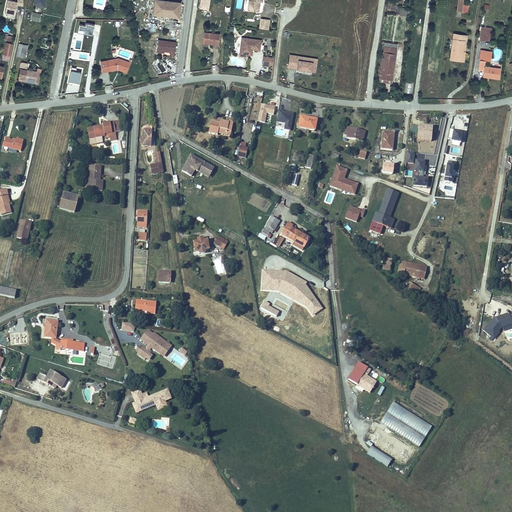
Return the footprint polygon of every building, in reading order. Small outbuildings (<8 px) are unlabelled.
[(6,0),(5,14),(15,15),(17,1),(6,0)] [(140,0),(140,12),(166,13),(166,0),(140,0)] [(238,0),(237,7),(248,8),(249,1),(248,0),(247,0),(238,0)] [(31,20),(40,21),(41,13),(32,12),(31,20)] [(259,16),(250,15),(249,25),(257,26),(259,16)] [(259,29),(269,30),(269,19),(259,18),(259,29)] [(77,32),(93,35),(95,25),(85,23),(84,25),(79,24),(77,32)] [(194,27),(192,39),(208,41),(210,30),(194,27)] [(443,34),(440,55),(454,57),(457,30),(444,29),(443,34)] [(235,52),(241,52),(242,47),(249,48),(250,37),(231,34),(229,48),(236,49),(235,52)] [(165,38),(146,37),(146,47),(153,47),(158,47),(158,50),(164,50),(165,38)] [(372,46),(384,48),(386,39),(373,37),(372,46)] [(10,39),(8,51),(14,53),(16,40),(10,39)] [(16,57),(26,59),(29,45),(19,43),(16,57)] [(372,46),(368,72),(381,74),(384,48),(372,46)] [(472,46),(469,66),(475,66),(474,73),(490,75),(491,64),(475,62),(476,57),(477,47),(472,46)] [(508,57),(501,61),(505,69),(511,64),(511,48),(505,52),(508,57)] [(290,55),(289,67),(297,68),(297,70),(312,72),(313,62),(299,60),(299,56),(290,55)] [(93,59),(95,69),(110,67),(111,65),(118,67),(120,60),(111,56),(93,59)] [(263,56),(262,65),(273,67),(274,57),(263,56)] [(123,61),(120,60),(118,67),(111,65),(110,67),(120,71),(123,61)] [(11,65),(9,74),(23,77),(25,68),(11,65)] [(23,77),(9,74),(8,78),(26,81),(29,69),(25,68),(23,77)] [(76,71),(76,68),(71,68),(69,82),(80,83),(81,72),(76,71)] [(414,94),(414,83),(406,83),(405,94),(414,94)] [(261,104),(257,122),(265,124),(267,114),(273,115),(275,107),(261,104)] [(291,111),(289,123),(297,125),(304,126),(306,114),(291,111)] [(211,122),(209,135),(217,137),(218,135),(226,137),(228,130),(232,131),(233,123),(229,122),(229,123),(220,121),(220,123),(211,122)] [(335,122),(334,128),(338,129),(337,132),(352,136),(354,127),(335,122)] [(111,134),(109,123),(100,125),(101,126),(90,128),(93,139),(101,137),(101,136),(111,134)] [(375,127),(373,144),(385,145),(386,127),(375,127)] [(417,143),(432,143),(433,127),(418,127),(417,143)] [(144,128),(143,143),(152,144),(153,128),(144,128)] [(448,139),(452,140),(451,143),(461,145),(464,133),(450,130),(448,139)] [(2,147),(21,151),(24,141),(14,139),(13,142),(8,141),(8,139),(4,138),(2,147)] [(348,145),(347,152),(356,154),(357,146),(348,145)] [(237,156),(245,158),(247,148),(239,146),(237,156)] [(385,150),(385,159),(395,160),(396,151),(385,150)] [(414,164),(415,153),(406,152),(406,164),(414,164)] [(202,163),(184,153),(183,156),(177,153),(170,166),(179,171),(183,165),(186,166),(187,163),(198,170),(202,163)] [(416,153),(414,172),(419,172),(419,177),(413,177),(412,187),(428,188),(428,178),(424,178),(426,154),(416,153)] [(152,164),(153,172),(163,170),(162,162),(152,164)] [(446,162),(445,182),(454,183),(455,162),(446,162)] [(187,163),(186,166),(197,172),(198,170),(187,163)] [(96,168),(82,166),(82,172),(87,173),(85,191),(97,192),(97,183),(94,182),(96,168)] [(336,168),(329,186),(353,195),(357,185),(343,180),(346,171),(336,168)] [(371,222),(368,231),(379,235),(382,226),(389,229),(393,220),(388,218),(397,194),(387,190),(374,223),(371,222)] [(0,195),(0,215),(11,212),(6,194),(0,195)] [(53,214),(75,219),(79,203),(57,198),(53,214)] [(349,207),(345,218),(357,223),(359,217),(363,218),(365,212),(361,210),(361,211),(349,207)] [(139,209),(138,225),(145,226),(145,222),(147,222),(148,210),(139,209)] [(268,216),(260,211),(254,221),(262,225),(268,216)] [(281,220),(276,217),(270,228),(274,230),(273,232),(282,237),(292,243),(298,233),(280,222),(281,220)] [(262,225),(254,221),(249,229),(257,234),(262,225)] [(26,223),(22,238),(29,239),(32,224),(26,223)] [(214,235),(204,230),(200,237),(210,243),(214,235)] [(183,235),(179,236),(181,246),(185,245),(185,248),(192,247),(191,244),(196,243),(194,233),(190,234),(183,235)] [(218,236),(213,244),(224,250),(228,242),(218,236)] [(292,243),(282,237),(280,240),(290,246),(292,243)] [(385,259),(383,268),(392,272),(395,260),(387,258),(387,259),(385,259)] [(427,268),(395,260),(392,272),(424,280),(427,268)] [(146,267),(145,278),(158,279),(158,268),(146,267)] [(158,284),(171,284),(171,272),(159,271),(158,284)] [(307,282),(284,272),(262,271),(261,291),(274,292),(306,307),(312,317),(322,310),(306,285),(307,282)] [(404,292),(413,298),(415,294),(416,294),(420,289),(409,283),(404,292)] [(2,289),(1,296),(12,298),(15,299),(16,291),(2,289)] [(134,307),(134,309),(134,310),(142,311),(143,300),(123,298),(122,306),(125,306),(134,307)] [(260,310),(276,318),(280,312),(264,303),(260,310)] [(492,318),(481,331),(491,340),(496,334),(495,333),(499,328),(511,323),(511,311),(507,317),(505,315),(493,319),(492,318)] [(36,316),(34,333),(45,334),(47,318),(36,316)] [(107,327),(119,329),(120,322),(109,320),(107,327)] [(136,349),(134,348),(137,345),(145,352),(149,347),(150,348),(155,342),(146,335),(143,335),(140,333),(140,331),(138,331),(134,329),(131,332),(130,332),(126,337),(135,344),(132,347),(129,344),(127,346),(124,350),(123,352),(130,357),(131,355),(133,356),(136,352),(134,351),(136,349)] [(50,346),(63,348),(63,339),(51,337),(50,346)] [(149,347),(145,352),(149,355),(157,344),(155,342),(150,348),(149,347)] [(357,364),(347,382),(371,394),(377,382),(371,379),(374,373),(357,364)] [(51,374),(35,365),(31,371),(25,368),(21,374),(34,380),(35,377),(46,383),(51,374)] [(124,384),(116,388),(120,397),(117,399),(120,405),(127,402),(128,405),(140,400),(142,405),(151,401),(149,396),(156,393),(152,384),(132,392),(131,388),(126,390),(124,384)] [(379,424),(390,390),(380,387),(368,421),(379,424)] [(380,425),(420,447),(432,426),(392,403),(380,425)] [(377,428),(368,443),(405,464),(414,449),(377,428)] [(388,467),(392,460),(372,447),(367,454),(388,467)] [(223,471),(230,470),(228,461),(221,462),(223,471)]
